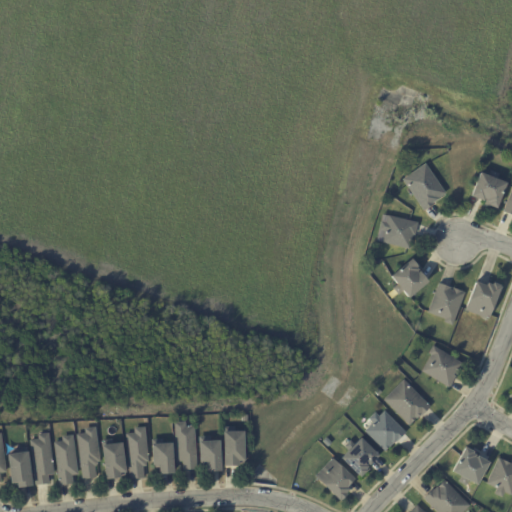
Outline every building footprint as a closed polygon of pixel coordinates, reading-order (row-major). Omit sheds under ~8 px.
[(445,192),(437,198),(438,198),(433,201),(434,202),(423,210),(402,179),(425,163),(445,192)] [(488,207),(484,205),(485,201),(471,195),(480,172),(489,175),(490,171),(499,174),(497,179),(507,183),(497,208),(489,205),(488,207)] [(511,215),(503,212),(511,189),(511,215)] [(417,223),(414,235),(412,235),(409,249),(381,242),(384,231),(378,230),(380,221),(386,222),(387,215),(417,223)] [(418,269),(416,271),(417,272),(419,271),(427,281),(408,297),(403,291),(398,295),(392,289),(397,284),(390,276),(411,258),(417,265),(416,267),(418,269)] [(478,281),(486,284),(487,282),(492,283),(493,281),(500,284),(500,285),(488,319),(464,310),(476,280),(478,281)] [(440,283),(451,287),(451,289),(452,290),(453,287),(462,291),(465,292),(452,325),(444,321),(445,319),(428,312),(439,282),(440,283)] [(456,375),(456,376),(455,375),(448,387),(421,371),(431,355),(428,353),(433,345),(463,364),(456,375)] [(428,408),(421,415),(420,414),(409,425),(383,399),(403,379),(430,406),(428,408)] [(405,432),(396,441),(396,440),(385,451),(364,430),(372,422),(368,418),(375,412),(379,416),(384,410),(405,432)] [(195,469),(183,469),(182,461),(176,461),(174,422),(185,421),(185,426),(194,426),(196,469),(195,469)] [(99,461),(97,461),(97,466),(94,466),(96,477),(82,479),(76,434),(85,433),(84,428),(95,427),(100,461),(99,461)] [(147,461),(145,461),(145,466),(142,466),(143,477),(130,479),(125,433),(134,432),(134,428),(145,427),(148,461),(147,461)] [(239,461),(238,461),(238,466),(224,466),(223,432),(223,428),(234,428),(234,432),(243,432),(244,461),(239,461)] [(52,474),(47,474),(49,483),(34,485),(29,440),(38,439),(37,434),(48,432),(53,474),(52,474)] [(75,474),(71,475),(72,483),(59,485),(53,442),(62,441),(62,436),(73,434),(77,474),(75,474)] [(220,471),(206,471),(206,467),(201,467),(200,463),(199,463),(198,437),(210,437),(210,441),(219,440),(220,471)] [(171,442),(173,472),(159,473),(158,467),(154,467),(154,464),(152,464),(151,443),(151,439),(162,438),(162,442),(171,442)] [(377,457),(369,465),(368,463),(366,466),(369,469),(366,473),(365,472),(360,477),(341,458),(348,450),(344,447),(350,440),(354,444),(360,438),(379,456),(377,457)] [(121,443),(125,473),(124,473),(124,476),(119,476),(119,478),(105,479),(100,442),(112,440),(112,444),(121,443)] [(30,485),(17,487),(16,485),(12,486),(11,483),(10,483),(6,453),(16,452),(15,448),(26,447),(31,485),(30,485)] [(473,451),(472,453),(475,455),(474,457),(476,458),(477,456),(489,462),(477,485),(468,480),(465,486),(458,482),(461,476),(452,471),(465,447),(473,451)] [(352,480),(346,486),(348,488),(344,492),(346,494),(340,500),(315,476),(332,457),(354,478),(352,480)] [(510,463),(511,464),(511,462),(511,492),(511,495),(505,492),(502,497),(494,494),(497,488),(486,483),(499,458),(510,463)] [(424,497),(431,490),(433,491),(437,486),(437,487),(444,480),(470,506),(463,511),(437,511),(423,498),(424,497)]
